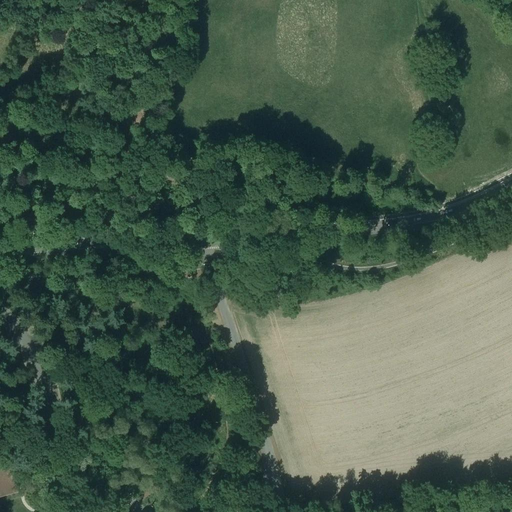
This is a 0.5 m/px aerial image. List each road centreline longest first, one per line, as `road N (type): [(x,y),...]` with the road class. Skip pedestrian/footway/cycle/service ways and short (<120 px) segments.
road 1 (tertiary): [(204,241),(400,226),(479,208),(511,191)]
road 2 (unclassified): [(255,511),(273,476),(204,241)]
road 3 (unclassified): [(0,308),(41,380),(46,474),(62,486),(121,498),(139,511)]
road 4 (tertiary): [(0,251),(204,241)]
